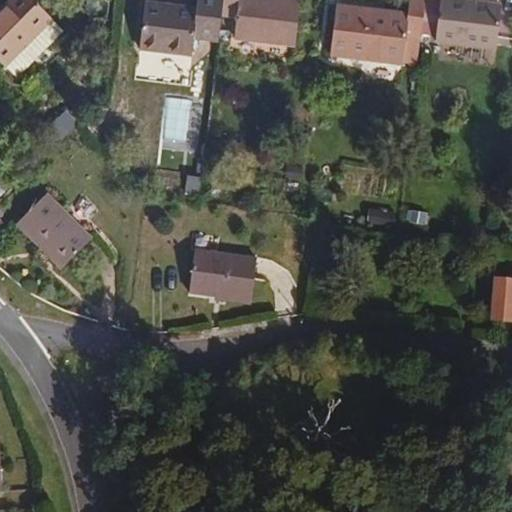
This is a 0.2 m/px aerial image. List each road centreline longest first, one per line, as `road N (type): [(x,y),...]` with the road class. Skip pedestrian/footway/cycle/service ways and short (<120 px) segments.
road 1 (unclassified): [(511,361),(408,331),(301,330),(209,350),(127,352),(69,337),(16,337)]
road 2 (residential): [(91,511),(63,419),(16,337)]
